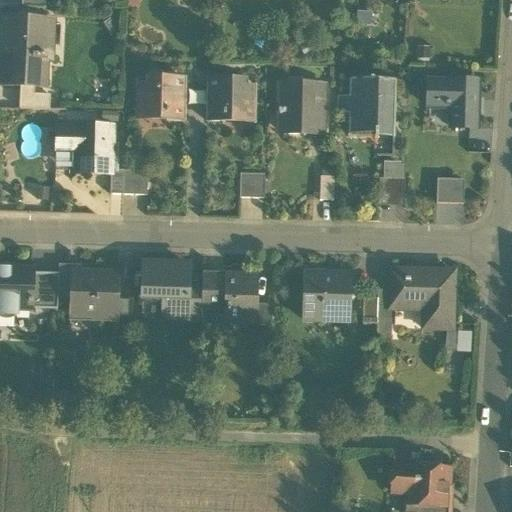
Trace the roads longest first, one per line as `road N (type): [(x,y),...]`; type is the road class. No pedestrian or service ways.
road 1 (residential): [(0,232),(507,250)]
road 2 (residential): [(0,424),(69,433),(490,441)]
road 3 (residential): [(490,441),(507,250)]
